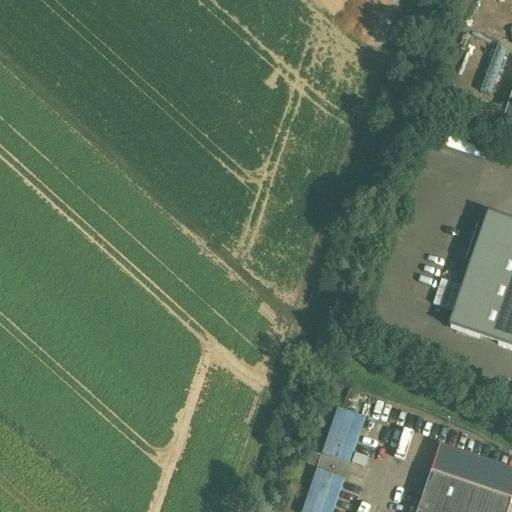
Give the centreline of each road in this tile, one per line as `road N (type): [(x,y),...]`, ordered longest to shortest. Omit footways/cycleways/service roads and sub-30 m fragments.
road 1 (track): [(233,511),(407,0)]
road 2 (track): [(298,318),(0,48)]
